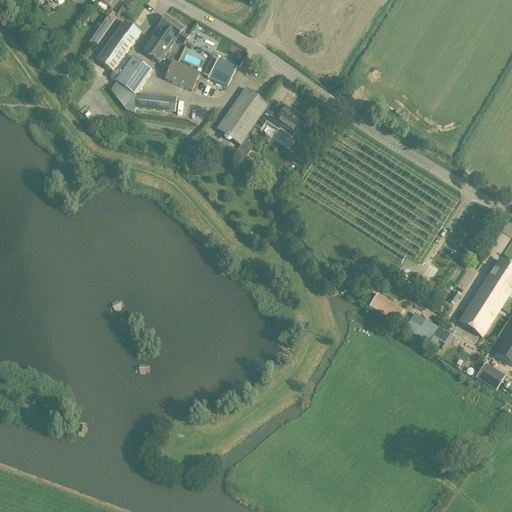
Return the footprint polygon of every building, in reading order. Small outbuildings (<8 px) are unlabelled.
[(74,0),(62,0),(59,5),(75,16),(82,5),(74,0)] [(100,0),(99,2),(110,10),(117,0),(100,0)] [(106,16),(105,16),(103,18),(112,24),(116,18),(115,17),(115,16),(109,12),(106,16)] [(103,18),(86,42),(95,49),(112,24),(103,18)] [(158,29),(176,41),(176,40),(183,44),(187,39),(180,34),(183,31),(177,27),(177,26),(177,25),(173,22),(172,22),(171,23),(165,19),(158,29)] [(123,23),(113,38),(130,50),(140,35),(123,23)] [(159,64),(176,41),(158,29),(141,52),(159,64)] [(130,50),(113,38),(110,43),(106,40),(92,60),(112,74),(109,79),(115,83),(114,84),(115,85),(110,92),(130,112),(130,108),(168,112),(170,98),(135,95),(151,74),(131,59),(130,61),(125,56),(130,50)] [(233,79),(238,70),(219,59),(214,69),(233,79)] [(164,81),(192,93),(200,74),(172,62),(164,81)] [(264,112),(265,110),(268,106),(245,90),(217,131),(239,147),(253,127),(264,112)] [(272,115),(265,110),(264,112),(253,127),(261,131),(266,123),(278,131),(282,127),(294,135),(304,120),(280,103),(272,115)] [(241,146),(250,152),(253,147),(244,141),(241,146)] [(458,324),(481,339),(503,304),(511,309),(511,308),(511,299),(508,297),(511,290),(511,269),(498,261),(458,324)] [(454,293),(450,298),(456,302),(460,296),(454,293)] [(395,325),(403,312),(377,295),(369,308),(395,325)] [(511,325),(493,355),(511,367),(511,325)] [(432,338),(438,342),(444,345),(450,335),(438,328),(437,329),(432,338)] [(475,380),(496,393),(504,378),(484,366),(475,380)] [(511,399),(511,387),(507,383),(501,392),(511,399)]
